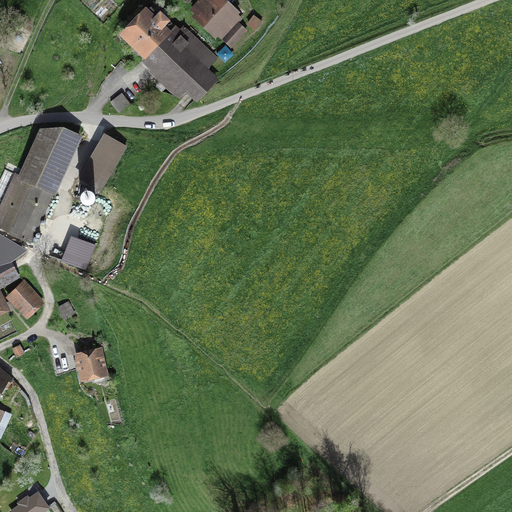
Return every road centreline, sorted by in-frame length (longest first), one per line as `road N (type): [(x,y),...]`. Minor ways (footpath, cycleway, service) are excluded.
road 1 (unclassified): [(487,0),(183,119),(41,119),(0,130)]
road 2 (track): [(52,0),(0,120)]
